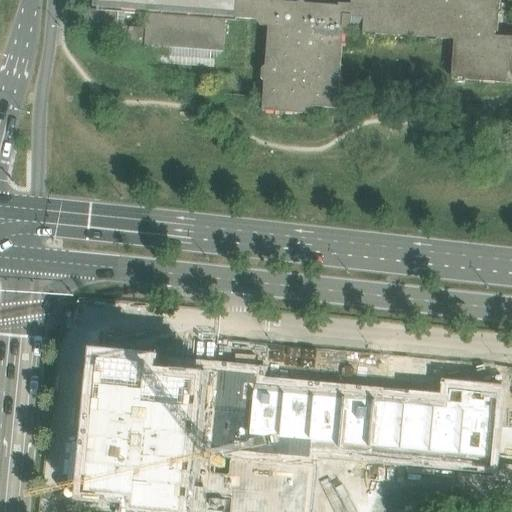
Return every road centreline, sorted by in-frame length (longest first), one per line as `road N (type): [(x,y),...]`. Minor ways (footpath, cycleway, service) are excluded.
road 1 (secondary): [(511,263),(37,212)]
road 2 (secondary): [(225,279),(511,310)]
road 3 (unclassified): [(248,320),(511,346)]
road 4 (tertiary): [(4,511),(30,260)]
road 5 (secondary): [(30,260),(225,279)]
road 6 (unclassified): [(30,0),(0,124)]
